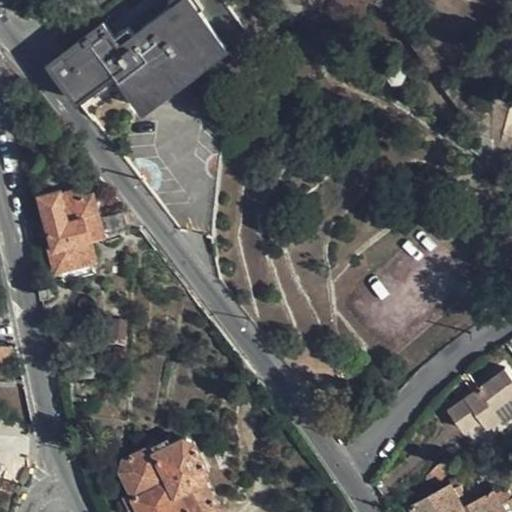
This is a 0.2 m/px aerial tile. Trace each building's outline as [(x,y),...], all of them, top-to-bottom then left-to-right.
[(115,72),(126,85),(138,101),(179,69),(186,77),(247,31),(223,0),(198,0),(195,3),(191,0),(180,0),(143,28),(134,34),(128,28),(115,38),(132,60),(115,72)] [(479,136),(488,128),(395,6),(388,0),(354,0),(370,5),(384,13),(417,54),(447,93),(479,136)] [(110,31),(115,38),(128,28),(134,34),(143,28),(132,15),(110,31)] [(77,101),(87,114),(117,92),(108,79),(115,72),(132,60),(115,38),(110,31),(104,23),(66,52),(50,63),(77,101)] [(405,77),(400,68),(393,69),(388,77),(392,84),(402,84),(405,77)] [(144,109),(186,77),(179,69),(138,101),(144,109)] [(117,92),(126,85),(115,72),(108,79),(117,92)] [(511,140),(511,102),(511,103),(502,138),(511,140)] [(106,233),(129,228),(124,212),(101,218),(94,192),(80,195),(77,187),(66,189),(63,187),(38,194),(52,245),(48,246),(55,273),(97,262),(91,239),(105,236),(106,233)] [(40,288),(43,297),(51,296),(50,286),(40,288)] [(62,378),(94,377),(93,360),(63,362),(62,378)] [(511,415),(511,380),(504,369),(479,388),(474,392),(450,410),(464,430),(481,418),(487,427),(499,418),(502,423),(511,415)] [(465,371),(460,375),(474,392),(479,388),(465,371)] [(169,435),(149,445),(153,452),(173,443),(169,435)] [(137,504),(141,511),(215,511),(218,503),(205,477),(208,467),(195,441),(184,437),(173,443),(153,452),(149,445),(124,458),(120,470),(131,493),(137,504)] [(507,511),(503,504),(497,492),(496,492),(465,509),(452,485),(411,507),(413,511),(507,511)] [(505,488),(497,492),(503,504),(511,499),(511,496),(511,492),(511,491),(509,488),(505,488)] [(129,508),(137,504),(131,493),(125,497),(129,508)] [(223,511),(225,505),(218,503),(215,511),(223,511)]
